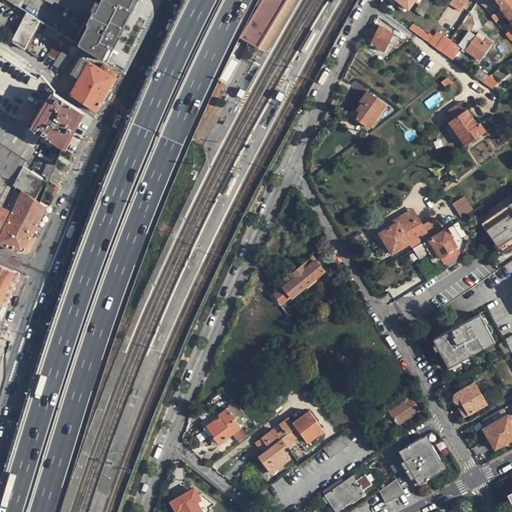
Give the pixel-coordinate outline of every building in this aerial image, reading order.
[(45,0),(50,2),(50,0),(51,0),(88,19),(96,5),(99,0),(45,0)] [(88,19),(74,41),(109,63),(141,0),(99,0),(96,5),(88,19)] [(260,0),(242,41),(272,55),(296,0),(260,0)] [(404,6),(408,9),(413,2),(414,0),(396,0),(399,2),(396,6),(401,10),(404,6)] [(511,0),(494,0),(502,9),(506,14),(511,22),(511,0)] [(492,17),(496,22),(506,14),(502,9),(492,17)] [(24,48),(38,20),(25,12),(11,41),(24,48)] [(425,34),(412,24),(409,29),(422,38),(425,34)] [(370,45),(381,26),(379,25),(369,45),(370,45)] [(321,29),(316,26),(303,50),(308,53),(321,29)] [(393,33),(381,26),(370,45),(383,52),(393,33)] [(483,41),(475,36),(469,31),(459,46),(479,60),(491,42),(485,38),(483,41)] [(442,53),(450,41),(437,32),(434,37),(429,34),(424,40),(442,53)] [(477,33),(475,36),(483,41),(485,38),(477,33)] [(72,44),(74,42),(60,34),(47,54),(56,59),(61,51),(71,57),(77,48),(72,44)] [(458,47),(450,41),(442,53),(450,58),(458,47)] [(38,71),(7,49),(0,62),(0,109),(39,133),(62,147),(81,111),(54,93),(54,91),(38,71)] [(63,71),(71,57),(61,51),(56,59),(53,64),(63,71)] [(99,69),(77,54),(73,60),(76,62),(70,73),(79,79),(70,95),(95,111),(113,77),(112,76),(115,71),(103,64),(99,69)] [(490,88),(496,84),(490,76),(484,80),(490,88)] [(452,84),(448,78),(442,82),(446,88),(452,84)] [(243,90),(240,88),(237,95),(242,98),(246,91),(243,90)] [(282,93),(279,92),(275,98),(278,100),(281,101),(284,95),(282,93)] [(385,105),(366,92),(359,101),(360,102),(356,109),(359,111),(355,118),(369,128),(385,105)] [(477,125),(461,102),(447,111),(453,118),(448,122),(465,145),(485,132),(479,123),(477,125)] [(0,175),(12,183),(23,165),(24,166),(35,147),(32,145),(39,133),(0,109),(0,175)] [(72,154),(62,147),(39,133),(32,145),(35,147),(24,166),(23,165),(12,183),(15,185),(17,187),(22,190),(35,198),(45,180),(56,187),(72,154)] [(4,208),(15,185),(12,183),(0,175),(0,225),(7,210),(6,209),(4,208)] [(237,178),(232,175),(223,193),(228,196),(237,178)] [(6,209),(17,187),(15,185),(4,208),(6,209)] [(46,206),(35,198),(22,190),(0,236),(0,243),(19,252),(24,250),(33,231),(46,206)] [(470,210),(463,198),(459,200),(466,212),(470,210)] [(454,203),(462,216),(467,213),(466,212),(459,200),(458,200),(454,203)] [(511,202),(486,220),(491,228),(487,231),(495,243),(499,241),(505,249),(511,244),(511,202)] [(33,231),(38,234),(51,209),(46,206),(33,231)] [(412,209),(408,212),(414,222),(418,219),(412,209)] [(413,248),(422,242),(442,230),(435,218),(422,226),(418,219),(414,222),(408,212),(396,219),(398,222),(395,224),(374,236),(379,245),(385,242),(392,253),(410,243),(413,248)] [(482,223),(487,231),(491,228),(486,220),(482,223)] [(459,251),(446,229),(428,239),(443,263),(458,254),(459,251)] [(501,252),(505,249),(499,241),(495,243),(501,252)] [(386,256),(392,253),(385,242),(379,245),(386,256)] [(424,246),(422,242),(413,248),(415,252),(424,246)] [(287,281),(289,282),(275,294),(282,303),(290,296),(292,298),(324,271),(314,259),(287,281)] [(0,303),(1,301),(14,271),(0,264),(0,303)] [(275,274),(257,291),(262,296),(278,281),(277,280),(279,277),(275,274)] [(275,309),(280,305),(269,292),(264,296),(266,300),(275,309)] [(275,309),(266,300),(236,328),(247,339),(277,311),(275,309)] [(260,303),(259,301),(241,317),(243,319),(260,303)] [(492,339),(479,314),(432,339),(446,364),(492,339)] [(461,402),(463,406),(467,413),(468,414),(486,404),(474,382),(454,393),(453,395),(453,397),(453,400),(455,401),(458,403),(461,402)] [(317,401),(325,394),(317,384),(309,391),(317,401)] [(393,418),(385,422),(390,429),(419,410),(414,402),(413,403),(409,397),(388,411),(393,418)] [(244,414),(234,403),(227,409),(235,420),(244,414)] [(311,405),(306,408),(312,416),(317,413),(311,405)] [(305,422),(312,416),(306,408),(304,406),(297,411),(305,422)] [(463,416),(467,413),(463,406),(459,408),(463,416)] [(378,408),(369,414),(372,419),(381,413),(378,408)] [(218,444),(232,434),(241,427),(235,420),(227,409),(218,415),(219,416),(206,426),(214,437),(213,438),(218,444)] [(297,429),(305,422),(297,411),(288,418),(297,429)] [(381,415),(385,422),(393,418),(388,411),(381,415)] [(511,413),(484,429),(495,449),(505,443),(511,439),(511,413)] [(367,415),(361,420),(364,426),(371,421),(367,415)] [(288,436),(283,440),(287,445),(301,435),(297,429),(288,418),(279,424),(288,436)] [(246,435),(241,427),(232,434),(238,441),(246,435)] [(283,440),(274,429),(256,443),(260,450),(266,446),(268,449),(258,457),(271,473),(290,459),(283,448),(287,445),(283,440)] [(340,435),(322,448),(330,458),(347,446),(340,435)] [(431,454),(435,451),(426,436),(422,438),(431,454)] [(399,450),(404,460),(406,464),(403,466),(406,472),(431,454),(422,438),(421,437),(399,450)] [(495,449),(499,456),(510,450),(505,443),(495,449)] [(445,467),(435,451),(431,454),(441,470),(445,467)] [(431,454),(406,472),(408,475),(412,474),(414,477),(410,479),(415,486),(441,471),(441,470),(431,454)] [(352,476),(344,481),(325,495),(336,511),(351,501),(352,502),(364,494),(362,490),(371,484),(364,475),(359,478),(356,475),(354,478),(352,476)] [(341,477),(322,491),(325,495),(344,481),(341,477)] [(404,494),(396,479),(395,480),(379,491),(386,503),(404,494)] [(197,486),(173,500),(179,511),(212,511),(212,505),(217,502),(204,491),(200,493),(197,486)]
